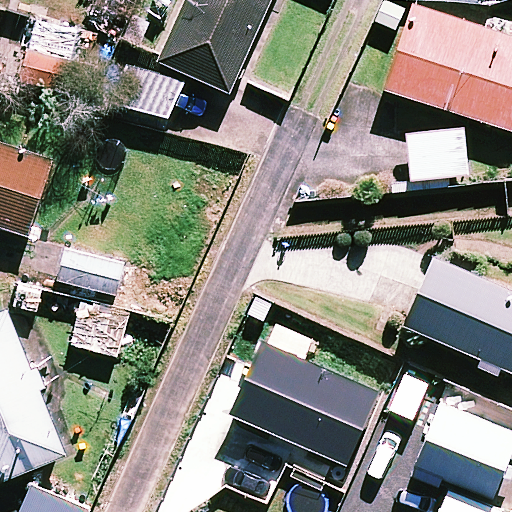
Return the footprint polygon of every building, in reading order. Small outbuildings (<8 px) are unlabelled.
[(268,0),(183,0),(157,61),(228,92),(268,0)] [(511,36),(407,4),(382,89),(511,128),(511,36)] [(80,60),(29,49),(22,83),(73,94),(80,60)] [(179,75),(117,58),(106,101),(168,117),(179,75)] [(465,174),(462,129),(407,133),(410,178),(465,174)] [(51,163),(0,145),(0,225),(26,235),(51,163)] [(121,262),(64,250),(57,280),(114,293),(121,262)] [(511,288),(429,255),(401,325),(511,369),(511,288)] [(127,312),(77,302),(68,344),(118,354),(127,312)] [(0,477),(60,456),(7,310),(0,312),(0,477)] [(280,408),(240,382),(207,433),(247,459),(280,408)] [(511,444),(511,434),(435,404),(410,466),(491,498),(511,444)] [(87,511),(89,510),(30,485),(18,511),(87,511)]
